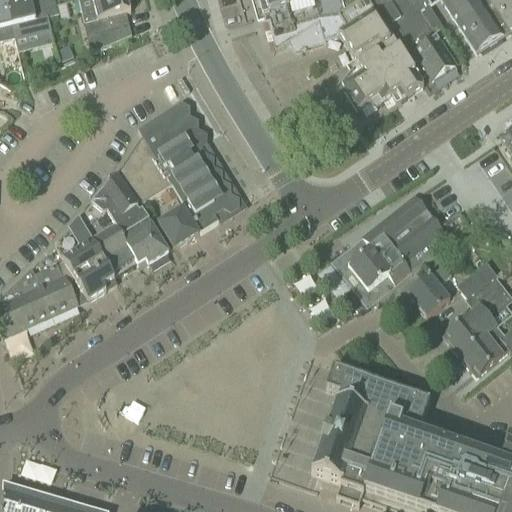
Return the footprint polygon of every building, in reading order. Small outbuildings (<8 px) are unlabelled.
[(0,0),(0,46),(14,44),(2,0),(0,0)] [(2,0),(14,44),(50,36),(46,21),(40,0),(29,0),(28,0),(2,0)] [(40,0),(46,21),(57,18),(52,0),(40,0)] [(100,0),(90,2),(78,6),(81,20),(87,42),(105,37),(124,33),(121,21),(130,18),(125,0),(100,0)] [(341,21),(366,5),(372,0),(256,0),(258,7),(255,8),(259,23),(262,22),(272,59),(284,51),(288,49),(289,48),(295,56),(336,44),(339,42),(340,41),(340,40),(349,34),(341,21)] [(420,0),(372,0),(366,5),(418,87),(427,82),(431,88),(453,74),(432,41),(441,35),(423,7),(424,6),(420,0)] [(501,40),(508,35),(487,0),(422,0),(424,4),(426,3),(431,11),(441,5),(475,58),(502,41),(501,40)] [(511,0),(487,0),(508,35),(509,36),(511,34),(511,0)] [(418,87),(366,5),(341,21),(349,34),(340,40),(340,41),(339,42),(354,65),(358,62),(367,75),(340,92),(357,117),(377,105),(381,109),(396,100),(401,107),(422,93),(422,92),(418,87)] [(68,51),(57,56),(61,66),(73,61),(68,51)] [(50,76),(59,72),(56,63),(51,65),(48,72),(50,76)] [(171,191),(201,238),(201,239),(219,228),(215,221),(225,216),(232,220),(240,215),(237,206),(229,201),(229,192),(221,187),(221,179),(212,174),(212,165),(205,151),(206,150),(206,141),(197,136),(197,127),(189,122),(189,113),(181,109),(138,136),(143,145),(142,146),(170,192),(171,191)] [(158,227),(175,254),(175,255),(200,240),(183,212),(181,213),(175,203),(176,202),(170,192),(142,146),(119,180),(138,212),(159,199),(166,208),(164,209),(171,219),(158,227)] [(79,224),(79,225),(93,250),(115,285),(138,271),(138,272),(146,267),(148,271),(169,259),(159,242),(138,212),(119,180),(79,224)] [(366,315),(411,279),(411,278),(435,260),(450,248),(414,203),(413,203),(414,204),(362,244),(361,244),(361,245),(330,270),(366,315)] [(93,250),(79,225),(69,237),(69,238),(66,241),(65,241),(56,252),(64,267),(81,294),(70,299),(77,314),(88,307),(107,296),(104,292),(115,285),(93,250)] [(456,291),(466,304),(492,284),(493,285),(496,282),(485,269),(456,291)] [(31,274),(0,305),(0,321),(9,342),(77,314),(70,299),(65,287),(64,287),(57,270),(34,280),(31,274)] [(428,281),(421,286),(406,298),(427,323),(442,311),(449,306),(440,295),(437,291),(450,281),(443,271),(429,282),(428,281)] [(448,351),(458,364),(490,338),(499,331),(511,322),(503,312),(510,307),(493,285),(492,284),(466,304),(466,305),(464,307),(469,313),(475,309),(477,312),(471,316),(460,325),(444,338),(452,348),(448,351)] [(490,338),(458,364),(468,377),(473,373),(479,380),(508,357),(511,361),(511,340),(509,337),(496,347),(490,338)] [(310,478),(321,482),(340,489),(334,506),(353,511),(357,511),(359,507),(362,508),(372,511),(511,511),(511,446),(506,445),(497,472),(416,444),(429,407),(332,374),(325,396),(340,401),(338,406),(335,405),(310,478)] [(3,491),(2,503),(1,511),(42,511),(45,504),(3,491)]
